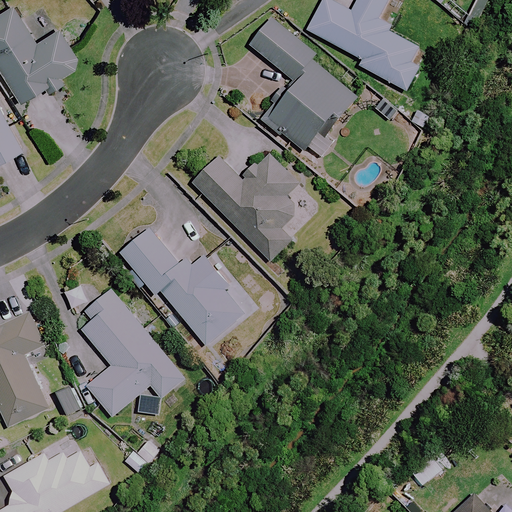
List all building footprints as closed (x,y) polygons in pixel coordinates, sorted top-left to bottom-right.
[(390,0),(361,0),(354,13),(331,0),(327,0),(310,30),(364,60),(362,66),(408,92),(421,68),(412,63),(420,48),(377,25),(390,0)] [(37,46),(13,7),(0,15),(0,69),(21,104),(43,90),(55,90),(61,83),(83,69),(60,31),(37,46)] [(313,60),(318,55),(275,21),(254,48),(296,81),(313,60)] [(313,60),(296,81),(266,119),(318,161),(333,142),(328,137),(359,98),(316,62),(313,60)] [(0,164),(25,151),(0,103),(0,164)] [(302,185),(271,154),(244,181),(222,159),(196,184),(273,261),(294,240),(284,230),(297,218),(297,207),(289,199),(302,185)] [(154,298),(196,350),(236,316),(193,265),(177,279),(143,237),(113,261),(147,304),(154,298)] [(85,286),(68,295),(77,312),(94,303),(85,286)] [(117,363),(92,383),(117,414),(154,384),(164,396),(189,376),(118,290),(91,312),(100,320),(89,329),(117,363)] [(47,348),(33,314),(0,327),(0,404),(10,428),(50,411),(27,356),(47,348)] [(161,399),(141,398),(140,415),(161,415),(161,399)] [(126,460),(129,463),(142,475),(163,453),(150,441),(138,453),(135,450),(126,460)] [(16,492),(13,505),(0,511),(65,511),(113,485),(101,463),(93,467),(84,452),(70,461),(64,451),(47,461),(44,456),(7,477),(16,492)] [(459,511),(497,511),(479,493),(459,511)]
